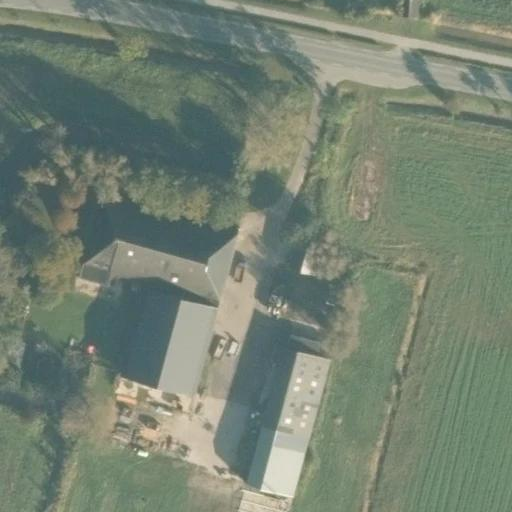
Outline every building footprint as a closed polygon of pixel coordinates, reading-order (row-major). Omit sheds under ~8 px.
[(401,0),(399,16),(418,18),(419,0),(401,0)] [(129,198),(128,201),(104,195),(81,277),(107,284),(110,274),(146,284),(122,373),(194,392),(239,228),(129,198)] [(314,274),(320,250),(297,244),(291,267),(314,274)] [(0,361),(10,357),(5,345),(0,346),(0,361)] [(262,427),(309,440),(329,362),(283,349),(262,427)]
